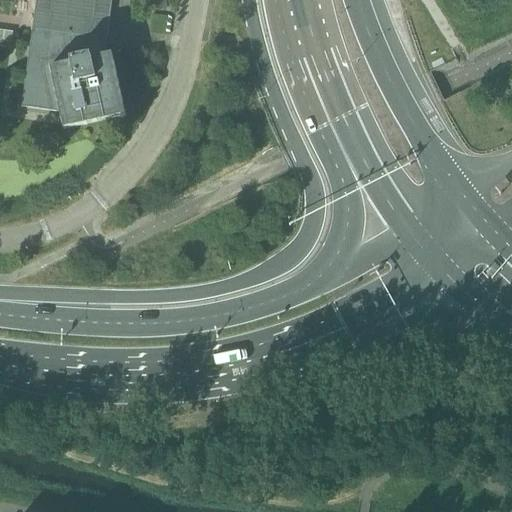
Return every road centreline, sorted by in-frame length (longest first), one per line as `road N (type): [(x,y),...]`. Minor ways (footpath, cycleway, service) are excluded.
road 1 (primary): [(0,359),(155,372),(224,364),(335,329),(447,275)]
road 2 (unclassified): [(196,0),(181,82),(157,137),(126,179),(86,213),(0,241)]
road 3 (primary): [(305,288),(227,314),(153,325),(0,313)]
road 4 (primary): [(296,10),(288,47),(347,188),(346,231),(305,288)]
road 5 (primary): [(296,10),(332,103),(412,233)]
road 6 (primary): [(461,193),(388,67),(361,0)]
road 7 (primary): [(412,233),(305,288)]
